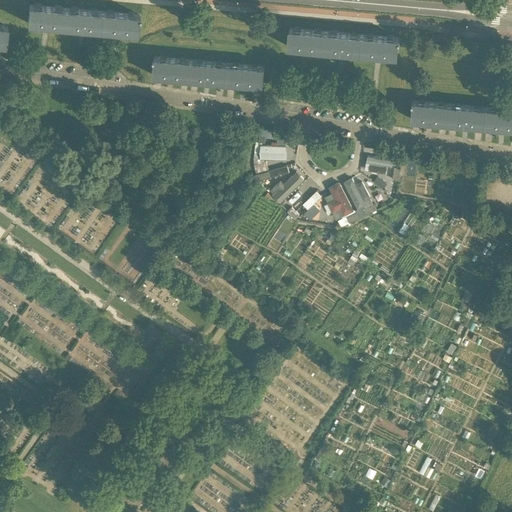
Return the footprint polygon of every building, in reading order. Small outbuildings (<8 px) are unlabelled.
[(46,25),(48,6),(29,5),(28,23),(46,25)] [(48,6),(46,25),(64,27),(66,8),(48,6)] [(82,28),(84,10),(66,8),(64,27),(82,28)] [(84,10),(82,28),(101,30),(102,11),(84,10)] [(119,32),(120,13),(102,11),(101,30),(119,32)] [(120,13),(119,32),(137,33),(138,18),(140,18),(140,16),(139,16),(139,15),(120,13)] [(306,48),(308,30),(290,28),(288,47),(306,48)] [(306,48),(324,50),(326,31),(308,30),(306,48)] [(326,31),(324,50),(343,52),(344,33),(326,31)] [(344,33),(343,52),(361,53),(363,35),(344,33)] [(363,35),(361,53),(379,55),(381,36),(363,35)] [(381,36),(379,55),(397,57),(399,41),(400,41),(400,39),(399,39),(399,38),(381,36)] [(153,76),(172,77),(173,59),(155,57),(155,58),(154,58),(153,60),(155,60),(153,76)] [(191,60),(173,59),(172,77),(190,79),(191,60)] [(190,79),(208,81),(210,62),(191,60),(190,79)] [(228,63),(210,62),(208,81),(226,82),(228,63)] [(226,82),(244,84),(246,65),(228,63),(226,82)] [(264,67),(246,65),(244,84),(263,85),(264,67)] [(412,120),(430,121),(432,103),(413,101),(413,102),(412,102),(412,104),(413,104),(412,120)] [(450,104),(432,103),(430,121),(448,123),(450,104)] [(448,123),(466,125),(468,106),(450,104),(448,123)] [(486,108),(468,106),(466,125),(485,126),(486,108)] [(485,126),(503,128),(504,109),(486,108),(485,126)] [(511,109),(504,109),(503,128),(511,128),(511,109)] [(377,155),(378,148),(366,146),(365,154),(377,155)] [(286,159),(286,148),(260,148),(260,159),(286,159)] [(403,154),(392,152),(390,158),(402,160),(403,154)] [(391,162),(365,159),(364,169),(390,172),(391,162)] [(287,166),(268,171),(270,178),(289,172),(287,166)] [(393,179),(399,180),(401,170),(394,169),(393,179)] [(258,181),(270,178),(268,171),(257,174),(253,176),(258,181)] [(273,196),(280,203),(304,181),(297,173),(273,196)] [(374,181),(383,188),(387,182),(379,175),(374,181)] [(356,176),(343,182),(355,209),(368,204),(356,176)] [(351,210),(338,182),(325,188),(338,216),(351,210)] [(314,202),(304,212),(311,219),(321,209),(314,202)] [(365,209),(368,214),(377,209),(374,204),(365,209)] [(287,212),(295,219),(299,215),(292,207),(287,212)] [(350,223),(361,217),(358,212),(347,217),(350,223)] [(341,227),(350,223),(347,217),(346,216),(343,218),(338,220),(339,221),(341,227)] [(420,324),(425,315),(415,310),(411,319),(420,324)] [(452,355),(457,346),(451,343),(447,351),(452,355)] [(363,390),(369,393),(372,386),(366,383),(363,390)] [(408,445),(409,445),(410,443),(405,441),(400,449),(405,452),(406,450),(408,445)] [(488,453),(485,459),(491,462),(494,455),(488,453)] [(434,469),(439,472),(443,466),(437,463),(434,469)] [(485,471),(479,468),(475,476),(481,478),(485,471)]
